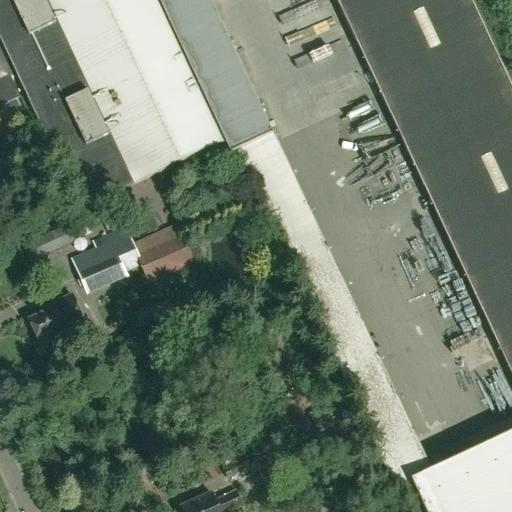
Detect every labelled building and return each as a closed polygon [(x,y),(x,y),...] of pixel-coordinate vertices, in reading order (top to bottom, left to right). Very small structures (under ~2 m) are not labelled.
[(336,0),(401,139),(511,375),(511,435),(433,472),(209,0),(0,0),(0,39),(31,105),(60,166),(71,190),(81,212),(91,207),(227,143),(233,155),(238,153),(297,277),(398,493),(414,485),(426,511),(511,511),(511,90),(469,0),(336,0)] [(0,104),(19,96),(0,55),(0,104)] [(73,260),(79,273),(87,292),(124,276),(143,268),(148,280),(196,259),(181,223),(132,244),(129,236),(73,260)] [(85,327),(72,296),(41,308),(43,313),(28,319),(37,342),(34,343),(40,355),(60,347),(57,339),(85,327)] [(236,511),(243,509),(236,492),(215,501),(212,493),(180,506),(182,511),(236,511)]
